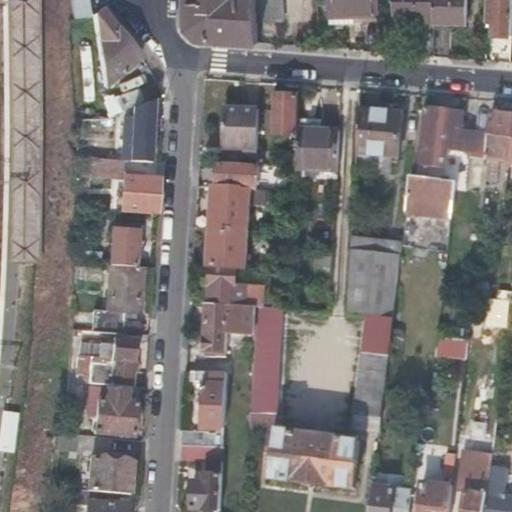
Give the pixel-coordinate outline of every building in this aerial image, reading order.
[(37,0),(9,0),(10,120),(9,264),(21,264),(36,265),(38,115),(37,0)] [(86,0),(84,0),(70,2),(73,19),(90,16),(86,0)] [(199,37),(256,42),(256,22),(255,0),(188,0),(188,8),(189,27),(199,37)] [(255,0),(256,22),(283,21),(281,0),(255,0)] [(326,0),(327,15),(380,14),(379,0),(326,0)] [(394,0),(395,20),(466,22),(465,0),(394,0)] [(492,32),(511,33),(511,31),(511,0),(487,0),(486,18),(492,18),(492,32)] [(92,13),(104,87),(141,57),(100,7),(92,13)] [(119,99),(124,111),(149,99),(144,88),(119,99)] [(297,136),(298,120),(299,95),(274,94),(272,135),(297,136)] [(464,112),(423,107),(418,144),(460,150),(464,112)] [(226,108),(224,148),(258,149),(260,109),(226,108)] [(402,113),(359,110),(357,122),(356,152),(398,155),(401,120),(402,113)] [(487,158),(509,162),(511,133),(511,115),(491,113),(490,132),(487,158)] [(134,116),(130,162),(150,163),(153,117),(134,116)] [(296,170),(339,172),(340,133),(324,132),(324,121),(298,120),(297,136),(296,170)] [(469,157),(487,159),(487,158),(490,132),(471,131),(469,157)] [(217,187),(252,189),(258,190),(260,165),(219,162),(217,187)] [(413,183),(409,182),(407,200),(420,202),(421,198),(454,202),(456,183),(414,177),(413,183)] [(123,210),(156,213),(158,180),(125,178),(123,210)] [(483,191),(505,193),(506,186),(484,184),(483,191)] [(211,227),(249,230),(252,189),(217,187),(216,205),(212,204),(211,227)] [(212,265),(237,267),(246,268),(249,230),(211,227),(209,247),(214,247),(212,265)] [(111,231),(110,265),(135,267),(137,232),(111,231)] [(400,257),(350,249),(349,267),(346,312),(365,315),(392,318),(400,257)] [(135,267),(110,265),(108,298),(107,303),(113,304),(113,298),(141,301),(143,267),(135,267)] [(243,305),(255,306),(256,294),(244,293),(245,283),(236,282),(237,267),(212,265),(210,302),(228,304),(243,305)] [(227,358),(227,331),(228,304),(210,302),(206,302),(205,357),(217,358),(217,357),(227,358)] [(227,331),(254,333),(255,306),(243,305),(228,304),(227,331)] [(93,310),(91,331),(105,332),(106,320),(99,319),(99,311),(93,310)] [(257,310),(253,410),(277,411),(280,311),(257,310)] [(392,318),(365,315),(360,351),(353,416),(380,420),(392,318)] [(89,362),(87,382),(110,384),(129,386),(134,340),(113,338),(112,356),(106,356),(106,364),(89,362)] [(438,338),(437,358),(469,360),(470,340),(438,338)] [(224,428),(226,372),(192,371),(192,380),(206,381),(206,384),(204,385),(202,428),(224,428)] [(98,398),(95,432),(133,435),(136,401),(98,398)] [(448,442),(450,426),(432,423),(430,440),(448,442)] [(207,446),(224,448),(224,432),(208,432),(183,429),(182,444),(207,446)] [(275,429),(268,477),(355,488),(360,440),(275,429)] [(83,434),(82,449),(107,452),(108,437),(83,434)] [(193,509),(222,510),(223,474),(224,448),(207,446),(182,444),(181,458),(209,460),(208,474),(206,474),(206,481),(194,481),(193,509)] [(463,511),(484,511),(487,494),(488,489),(491,466),(492,456),(493,453),(472,450),(467,491),(463,511)] [(454,477),(457,453),(447,452),(444,476),(454,477)] [(377,453),(375,468),(385,470),(387,454),(377,453)] [(91,457),(88,490),(129,494),(133,461),(91,457)] [(487,494),(484,511),(511,511),(511,497),(504,496),(508,468),(491,466),(488,489),(487,494)] [(420,511),(450,511),(453,490),(453,487),(423,483),(420,511)] [(372,486),(369,511),(409,511),(412,491),(393,489),(393,488),(372,486)] [(453,490),(450,511),(463,511),(467,491),(453,490)] [(88,500),(86,511),(127,511),(128,505),(88,500)]
